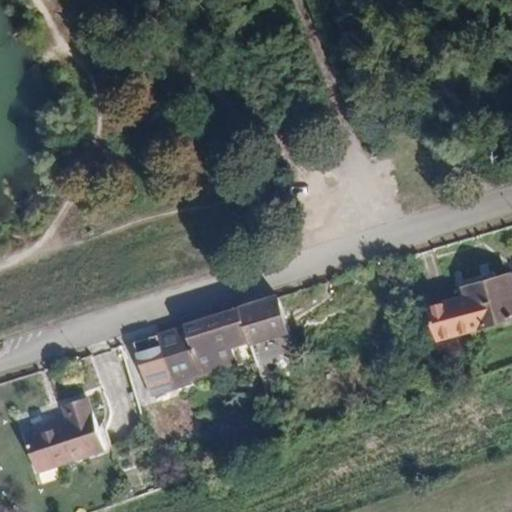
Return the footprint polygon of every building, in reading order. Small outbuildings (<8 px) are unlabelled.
[(511,287),(508,274),(463,287),(468,306),(464,308),(471,329),(511,316),(511,287)] [(247,333),(250,343),(289,332),(277,297),(240,309),(247,333)] [(223,314),(231,338),(247,333),(240,309),(223,314)] [(223,314),(186,326),(187,329),(161,337),(174,381),(239,360),(231,338),(223,314)] [(84,396),(62,404),(67,420),(23,436),(36,474),(105,448),(93,412),(90,413),(84,396)]
